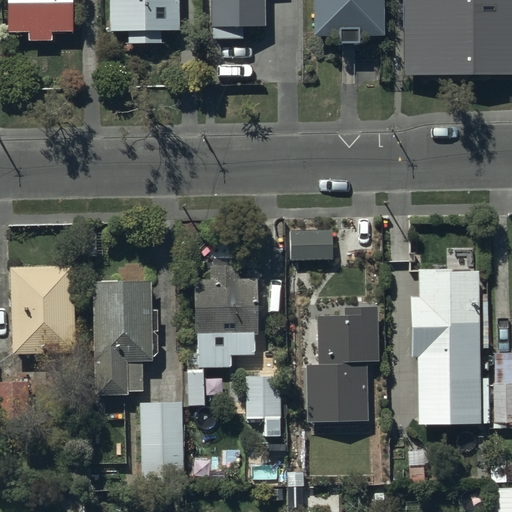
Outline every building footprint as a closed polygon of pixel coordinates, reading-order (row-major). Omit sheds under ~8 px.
[(6,0),(7,35),(29,35),(29,42),(50,42),(50,33),(72,33),(71,0),(6,0)] [(108,0),(110,35),(128,34),(128,47),(162,46),(161,34),(180,33),(179,0),(108,0)] [(210,0),(210,30),(213,30),(213,41),(243,41),(243,29),(264,29),(263,0),(210,0)] [(385,0),(317,0),(318,44),(386,45),(385,0)] [(511,0),(409,0),(411,87),(511,84),(511,0)] [(332,232),(290,232),(290,261),(332,261),(332,232)] [(74,355),(73,268),(9,269),(11,356),(74,355)] [(256,336),(255,282),(239,282),(238,269),(209,270),(209,281),(193,282),(194,338),(197,338),(197,368),(231,368),(231,358),(254,358),(254,336),(256,336)] [(479,426),(478,276),(450,276),(450,272),(418,272),(418,299),(410,299),(411,360),(417,360),(417,427),(479,426)] [(152,365),(150,283),(92,284),(95,398),(126,398),(126,393),(143,392),(142,365),(152,365)] [(376,364),(375,309),(344,310),(344,318),(317,319),(317,366),(306,367),(307,424),(368,423),(367,364),(376,364)] [(204,407),(203,371),(187,371),(187,374),(182,374),(183,408),(204,407)] [(280,438),(280,378),(245,378),(245,421),(263,421),(263,438),(280,438)] [(0,425),(26,425),(26,384),(0,383),(0,425)] [(511,424),(511,386),(509,387),(509,385),(493,385),(493,425),(511,424)] [(183,485),(181,404),(139,405),(141,486),(183,485)] [(225,473),(224,415),(187,415),(188,473),(225,473)] [(511,511),(511,481),(491,482),(491,511),(511,511)]
